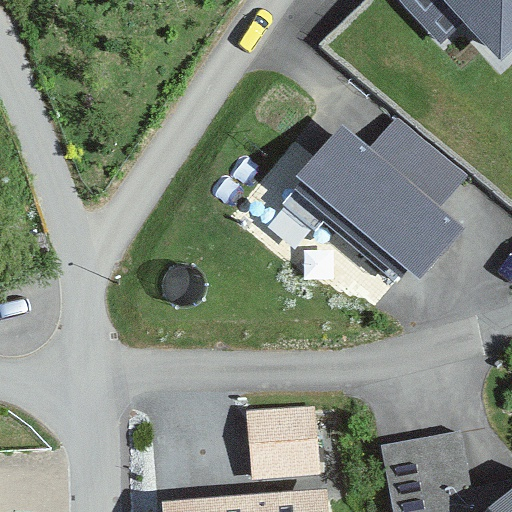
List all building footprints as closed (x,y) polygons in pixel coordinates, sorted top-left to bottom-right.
[(398,0),(440,44),(465,21),(444,0),(398,0)] [(502,60),(511,50),(511,0),(444,0),(465,21),(502,60)] [(398,116),(372,146),(442,206),(468,176),(398,116)] [(405,273),(422,286),(470,227),(442,206),(372,146),(342,124),(300,175),(309,183),(291,205),(393,288),(405,273)] [(254,479),(322,472),(315,406),(248,413),(254,479)] [(384,446),(396,511),(455,511),(451,489),(472,485),(462,431),(384,446)] [(511,511),(511,490),(485,511),(511,511)] [(163,511),(329,511),(328,491),(163,503),(163,511)]
